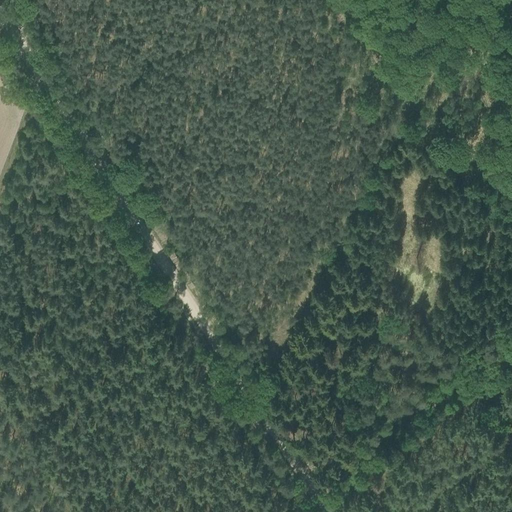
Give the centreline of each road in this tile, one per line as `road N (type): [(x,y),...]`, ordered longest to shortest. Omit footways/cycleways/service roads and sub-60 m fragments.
road 1 (unclassified): [(324,511),(0,16)]
road 2 (track): [(248,397),(406,106)]
road 3 (track): [(341,0),(406,106),(511,170)]
road 4 (track): [(68,511),(0,407)]
